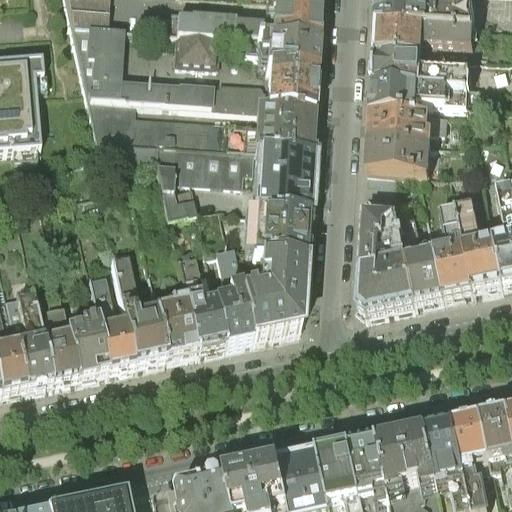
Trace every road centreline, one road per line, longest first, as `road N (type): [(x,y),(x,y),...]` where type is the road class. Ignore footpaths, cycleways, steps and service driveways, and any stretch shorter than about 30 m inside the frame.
road 1 (tertiary): [(0,504),(511,394)]
road 2 (residential): [(352,0),(329,364)]
road 3 (tertiary): [(329,364),(0,437)]
road 4 (tertiary): [(511,325),(329,364)]
